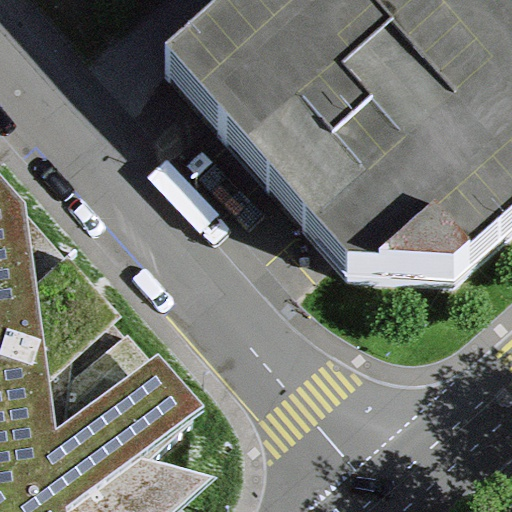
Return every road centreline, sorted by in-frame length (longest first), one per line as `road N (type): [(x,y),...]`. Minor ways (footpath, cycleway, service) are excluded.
road 1 (unclassified): [(379,511),(0,106)]
road 2 (tertiary): [(379,511),(511,394)]
